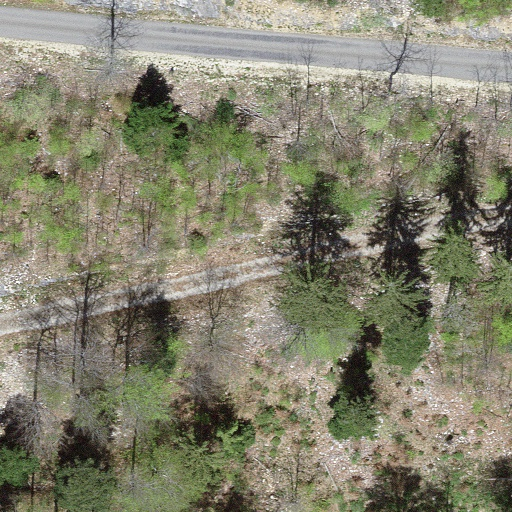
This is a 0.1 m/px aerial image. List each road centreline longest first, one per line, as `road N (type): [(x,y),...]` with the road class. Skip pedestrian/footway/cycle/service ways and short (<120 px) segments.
road 1 (track): [(0,323),(511,242)]
road 2 (unclassified): [(0,26),(511,67)]
